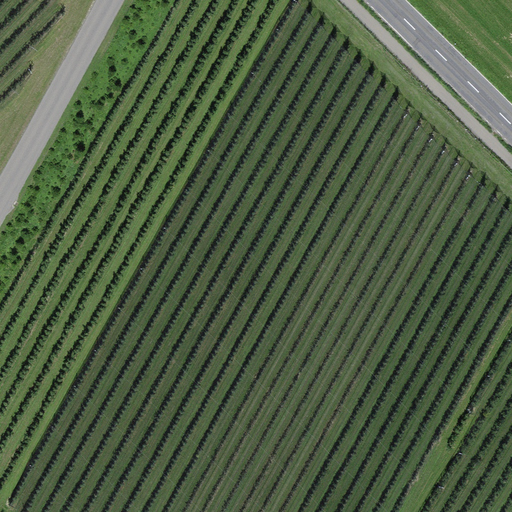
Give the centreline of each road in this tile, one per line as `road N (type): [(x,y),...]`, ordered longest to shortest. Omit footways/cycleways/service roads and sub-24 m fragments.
road 1 (unclassified): [(0,205),(113,0)]
road 2 (tertiary): [(511,126),(384,0)]
